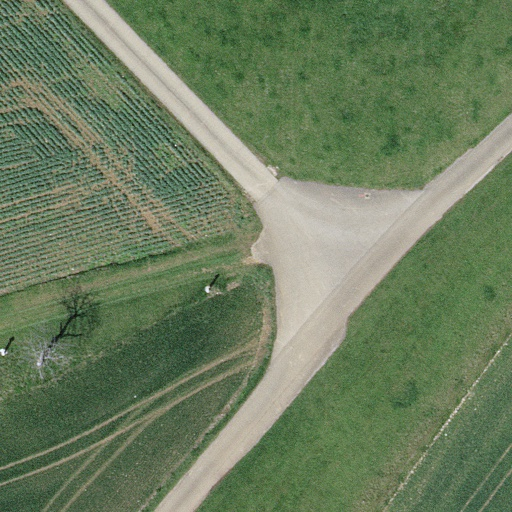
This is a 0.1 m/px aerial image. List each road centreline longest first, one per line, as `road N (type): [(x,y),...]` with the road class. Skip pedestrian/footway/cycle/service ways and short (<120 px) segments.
road 1 (unclassified): [(165,511),(350,290),(511,139)]
road 2 (track): [(70,0),(350,290)]
road 3 (track): [(0,321),(297,235)]
